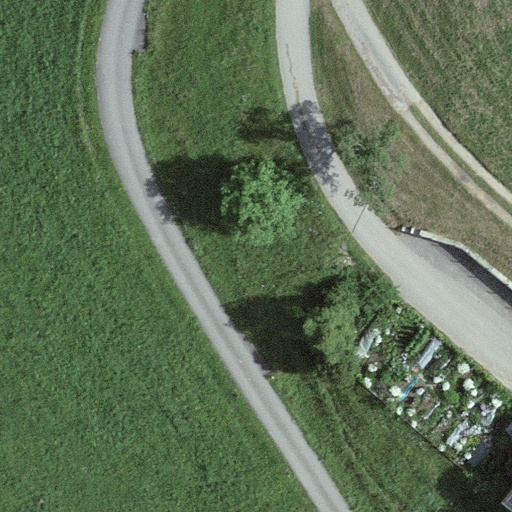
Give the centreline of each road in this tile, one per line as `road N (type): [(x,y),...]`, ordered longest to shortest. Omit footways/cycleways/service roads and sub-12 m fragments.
road 1 (unclassified): [(116,0),(107,22),(115,146),(323,511)]
road 2 (unclassified): [(278,0),(276,43),(298,136),(349,221),(400,285),(511,369)]
road 3 (track): [(511,228),(421,144),(345,30)]
